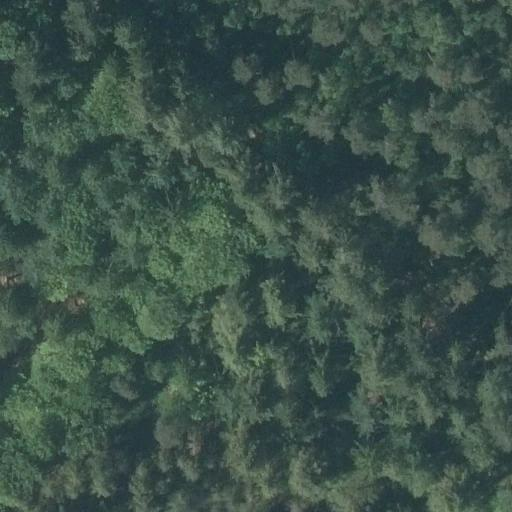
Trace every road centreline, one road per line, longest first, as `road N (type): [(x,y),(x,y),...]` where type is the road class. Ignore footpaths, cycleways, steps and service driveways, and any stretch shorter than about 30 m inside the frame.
road 1 (track): [(97,0),(511,371)]
road 2 (track): [(0,448),(278,162)]
